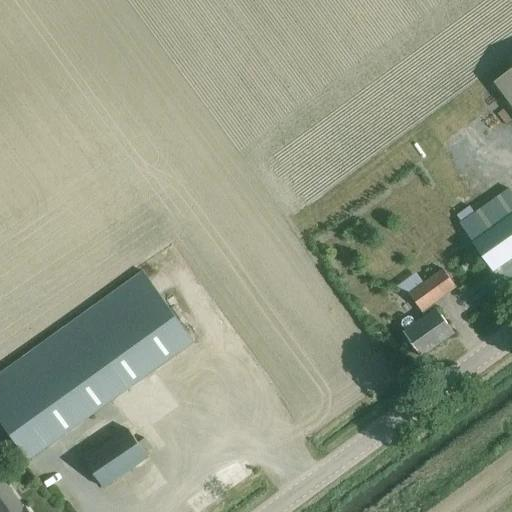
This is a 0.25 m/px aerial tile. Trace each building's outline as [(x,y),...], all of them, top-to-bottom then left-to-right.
[(511,108),(511,73),(496,86),(511,108)] [(492,272),(511,258),(511,195),(509,190),(473,215),(460,224),(459,224),(492,272)] [(468,208),(456,217),(460,224),(473,215),(468,208)] [(411,289),(426,279),(420,270),(405,279),(411,289)] [(422,313),(432,305),(456,288),(443,270),(409,295),(422,313)] [(0,419),(30,461),(195,341),(144,272),(0,377),(0,419)] [(425,317),(415,324),(411,319),(408,318),(403,322),(402,325),(406,331),(403,333),(421,358),(454,334),(436,310),(432,305),(422,313),(425,317)] [(104,491),(148,460),(128,432),(84,462),(104,491)] [(23,511),(5,485),(0,488),(0,511),(26,511),(25,510),(23,511)]
